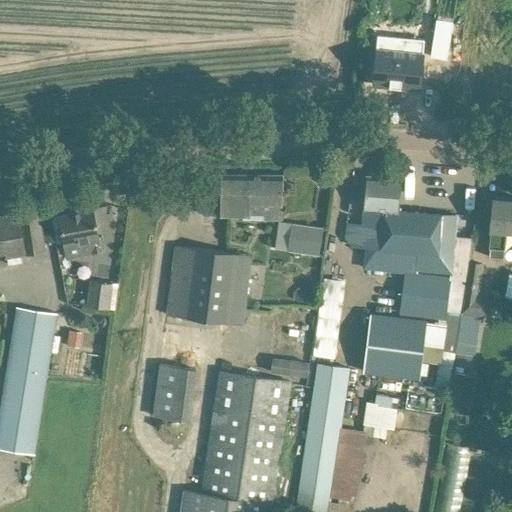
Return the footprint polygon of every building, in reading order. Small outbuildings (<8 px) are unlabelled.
[(436,22),(430,56),(447,58),(452,25),(436,22)] [(389,86),(391,86),(392,78),(400,79),(399,86),(401,87),(401,85),(420,87),(424,39),(406,37),(406,38),(378,35),(377,48),(376,48),(373,82),(389,84),(389,86)] [(466,40),(459,93),(494,98),(496,80),(511,81),(511,52),(500,51),(501,45),(466,40)] [(283,174),(203,174),(203,215),(220,215),(220,219),(282,220),(283,174)] [(368,217),(363,266),(391,269),(391,271),(406,273),(402,313),(446,317),(451,260),(455,216),(398,210),(401,178),(367,175),(365,195),(363,217),(368,217)] [(511,199),(493,197),(488,247),(486,247),(485,257),(503,258),(506,231),(511,231),(511,199)] [(59,215),(53,216),(58,244),(64,243),(67,258),(104,251),(101,236),(98,237),(93,209),(59,215)] [(23,262),(22,254),(27,253),(45,250),(41,231),(38,211),(18,214),(0,216),(0,252),(7,251),(9,264),(23,262)] [(292,226),(290,251),(319,253),(322,228),(292,226)] [(167,312),(238,322),(247,255),(176,245),(167,312)] [(468,262),(451,260),(446,317),(445,322),(426,320),(421,360),(438,362),(435,384),(450,387),(452,374),(455,354),(455,352),(461,313),(468,262)] [(479,315),(482,316),(485,298),(477,297),(482,264),(468,262),(461,313),(479,315)] [(335,356),(345,280),(321,277),(312,354),(335,356)] [(88,306),(110,308),(112,283),(91,280),(88,306)] [(17,307),(0,414),(0,449),(34,455),(56,313),(17,307)] [(364,372),(419,379),(421,360),(426,320),(371,313),(364,372)] [(461,313),(455,352),(466,354),(473,355),(478,315),(461,313)] [(455,354),(452,374),(463,376),(466,354),(455,352),(455,354)] [(351,361),(319,357),(298,511),(330,511),(333,498),(342,427),(351,361)] [(197,369),(158,364),(151,415),(190,420),(197,369)] [(268,511),(269,503),(273,504),(290,381),(221,372),(204,495),(182,492),(178,511),(268,511)] [(369,402),(365,423),(393,428),(397,408),(369,402)] [(365,430),(342,427),(333,498),(355,501),(365,430)]
